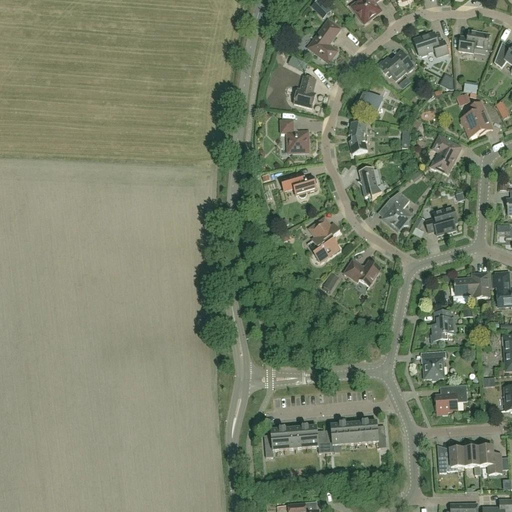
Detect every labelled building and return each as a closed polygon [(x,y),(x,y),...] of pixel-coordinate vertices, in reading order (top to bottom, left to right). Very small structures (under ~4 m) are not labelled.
[(355,13),(364,26),(381,13),(375,5),(381,0),(363,0),(357,5),(357,4),(350,9),(354,14),(355,13)] [(312,9),(318,15),(323,10),(328,16),(331,13),(319,2),(312,9)] [(341,31),(329,22),(308,50),(329,66),(338,54),(329,47),(341,31)] [(501,32),(497,41),(501,43),(505,35),(501,32)] [(489,37),(469,33),(468,40),(461,39),(458,53),(473,55),(474,50),(487,52),(489,37)] [(438,46),(434,35),(414,42),(419,58),(420,57),(422,59),(427,57),(427,55),(434,52),(437,59),(448,55),(444,43),(438,46)] [(511,50),(511,52),(502,46),(503,45),(502,45),(494,65),(502,70),(506,64),(511,68),(511,71),(511,73),(511,75),(511,76),(511,50)] [(382,63),(377,68),(378,69),(385,77),(388,75),(396,83),(408,72),(409,73),(414,69),(401,54),(390,63),(388,60),(383,65),(382,63)] [(298,92),(294,106),(312,111),(316,96),(313,96),(316,83),(304,80),(300,92),(298,92)] [(444,82),(442,89),(451,91),(452,84),(444,82)] [(478,85),(465,83),(463,95),(476,97),(478,85)] [(356,106),(376,115),(386,93),(374,84),(368,97),(363,95),(364,92),(362,91),(359,99),(356,106)] [(464,129),(469,140),(480,136),(480,137),(493,132),(481,104),(468,110),(471,116),(461,121),(462,123),(461,124),(462,128),(464,129)] [(266,115),(262,119),(266,123),(270,119),(266,115)] [(418,133),(422,125),(416,122),(412,130),(418,133)] [(309,155),(308,134),(293,134),(293,123),(281,123),(281,135),(287,135),(288,156),(309,155)] [(352,156),(352,157),(367,153),(365,145),(367,144),(367,137),(365,136),(366,128),(367,128),(351,125),(352,125),(349,138),(348,137),(348,138),(351,138),(352,143),(349,144),(349,145),(350,144),(353,156),(352,156)] [(403,132),(402,143),(410,144),(410,132),(403,132)] [(431,170),(435,172),(437,171),(448,177),(461,150),(439,138),(432,152),(439,155),(435,164),(433,165),(431,168),(431,170)] [(373,170),(359,173),(365,200),(371,198),(372,202),(382,194),(378,189),(373,170)] [(415,185),(422,179),(418,173),(410,179),(415,185)] [(307,197),(307,194),(316,192),(315,186),(317,186),(315,179),(313,180),(313,179),(304,181),(302,175),(281,182),(284,193),(294,190),(296,198),(298,197),(299,199),(301,200),(304,200),(306,199),(307,197)] [(390,201),(386,207),(391,211),(382,221),(397,234),(403,227),(408,227),(408,222),(410,219),(402,212),(410,203),(399,194),(390,201)] [(432,215),(434,222),(425,224),(429,235),(435,233),(437,238),(456,232),(454,227),(458,226),(453,209),(432,215)] [(367,221),(369,225),(377,221),(374,216),(367,221)] [(418,219),(410,235),(421,240),(424,234),(420,232),(425,222),(418,219)] [(316,240),(312,242),(320,252),(314,256),(320,265),(339,251),(334,243),(335,242),(335,240),(334,239),(340,235),(334,227),(331,229),(325,220),(309,231),(316,240)] [(287,234),(280,238),(284,244),(291,241),(287,234)] [(359,282),(369,289),(381,271),(369,263),(365,269),(363,269),(353,263),(344,276),(358,285),(359,282)] [(488,275),(479,276),(479,277),(480,277),(480,280),(454,282),(455,298),(465,297),(473,297),(474,301),(490,299),(488,275)] [(496,276),(496,286),(497,293),(498,309),(511,308),(511,292),(510,293),(509,285),(509,275),(496,276)] [(328,282),(323,288),(330,293),(335,286),(328,282)] [(473,319),(472,311),(463,311),(464,319),(473,319)] [(434,315),(435,325),(435,327),(432,328),(433,337),(431,337),(431,346),(437,345),(437,343),(444,342),(444,337),(455,336),(454,321),(451,321),(450,314),(434,315)] [(424,382),(434,381),(444,380),(443,360),(446,360),(446,354),(425,355),(425,361),(423,361),(424,382)] [(456,388),(440,390),(441,397),(436,397),(436,407),(437,417),(448,416),(447,414),(457,413),(457,405),(467,404),(466,388),(456,388)] [(286,431),(271,432),(271,437),(264,438),(266,460),(273,459),(273,453),(318,449),(319,455),(333,454),(333,448),(378,444),(379,450),(386,450),(384,428),(377,428),(377,423),(361,425),(361,424),(354,424),(346,426),(331,427),(331,432),(317,433),(317,428),(301,430),(301,429),(294,429),(286,431)] [(478,449),(464,451),(465,469),(474,469),(475,478),(480,477),(480,468),(478,449)] [(478,449),(480,468),(488,468),(489,477),(502,476),(501,456),(493,456),(493,449),(478,449)] [(465,469),(464,451),(450,451),(450,459),(438,460),(439,475),(446,475),(446,474),(458,473),(457,470),(465,469)] [(342,470),(352,470),(352,461),(343,460),(342,470)] [(511,511),(511,505),(511,502),(499,502),(500,510),(483,510),(483,511),(511,511)]
